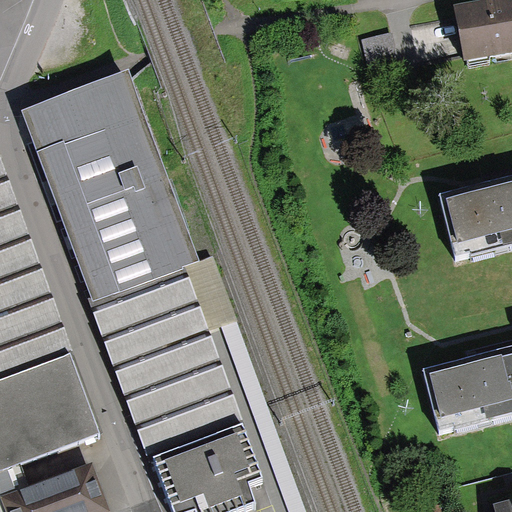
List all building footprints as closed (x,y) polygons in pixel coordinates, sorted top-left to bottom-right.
[(511,59),(511,7),(450,16),(458,68),(511,59)] [(132,79),(25,117),(166,511),(187,511),(192,510),(192,511),(249,511),(244,496),(264,489),(152,178),(166,174),(132,79)] [(89,440),(100,435),(0,168),(0,511),(105,511),(90,471),(28,494),(18,466),(89,440)] [(511,181),(439,201),(456,263),(511,247),(511,181)] [(511,351),(423,376),(439,436),(511,416),(511,351)]
